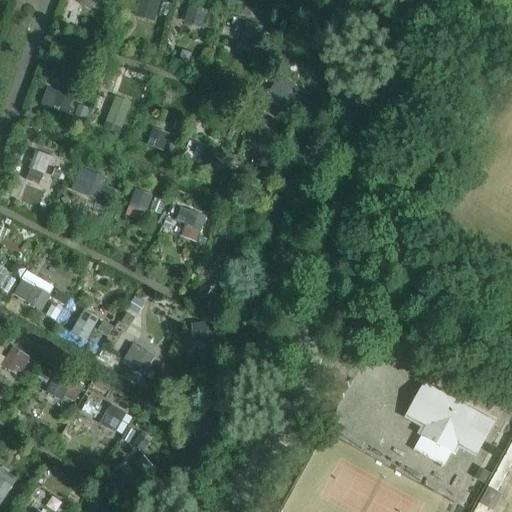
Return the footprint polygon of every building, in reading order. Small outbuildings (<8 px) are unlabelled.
[(155,25),(162,1),(159,0),(140,0),(134,20),(155,25)] [(202,30),(206,14),(191,9),(186,25),(202,30)] [(258,46),(262,30),(248,26),(243,42),(258,46)] [(290,96),(296,87),(282,77),(267,98),(282,109),(290,96)] [(67,117),(73,101),(47,91),(41,107),(67,117)] [(120,137),(132,107),(115,101),(104,130),(120,137)] [(277,139),(277,123),(260,124),(260,140),(277,139)] [(163,154),(169,138),(155,132),(148,148),(163,154)] [(216,174),(222,158),(207,152),(201,168),(216,174)] [(44,176),(50,160),(36,154),(29,170),(44,176)] [(108,190),(110,183),(89,175),(81,196),(113,207),(118,194),(108,190)] [(145,215),(151,199),(136,193),(130,209),(145,215)] [(201,237),(207,220),(181,211),(176,223),(186,227),(184,231),(201,237)] [(26,283),(17,299),(43,314),(51,298),(26,283)] [(219,310),(229,297),(216,288),(207,301),(219,310)] [(90,340),(100,322),(84,313),(75,332),(90,340)] [(217,343),(216,326),(193,327),(193,344),(217,343)] [(148,375),(156,359),(134,346),(125,361),(148,375)] [(23,376),(31,361),(13,351),(1,370),(16,379),(19,374),(23,376)] [(61,403),(72,385),(57,377),(47,394),(61,403)] [(493,425),(424,387),(407,417),(427,428),(422,438),(452,454),(457,444),(477,455),(493,425)] [(114,434),(125,417),(111,409),(101,426),(114,434)] [(129,430),(122,442),(129,446),(136,434),(129,430)] [(137,483),(125,467),(113,476),(125,493),(137,483)] [(480,470),(474,481),(483,486),(489,476),(480,470)] [(0,509),(13,490),(0,481),(0,509)] [(112,511),(114,509),(95,503),(91,511),(112,511)]
